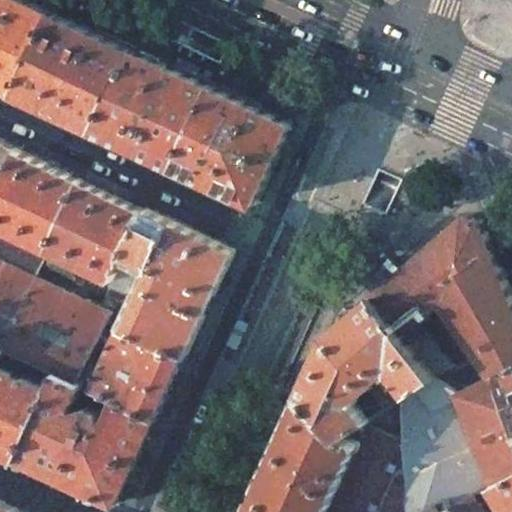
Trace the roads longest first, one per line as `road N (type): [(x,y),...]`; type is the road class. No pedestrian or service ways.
road 1 (tertiary): [(268,234),(141,511)]
road 2 (residential): [(0,110),(268,234)]
road 3 (tertiary): [(346,70),(268,234)]
road 4 (primary): [(197,0),(346,70)]
road 5 (secondary): [(471,82),(511,216)]
road 6 (primary): [(346,70),(416,92),(471,82)]
